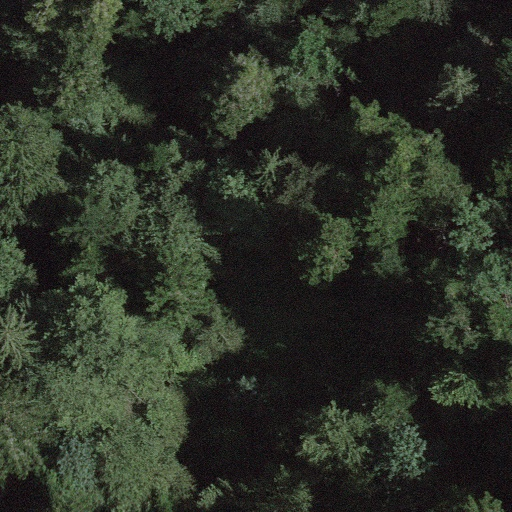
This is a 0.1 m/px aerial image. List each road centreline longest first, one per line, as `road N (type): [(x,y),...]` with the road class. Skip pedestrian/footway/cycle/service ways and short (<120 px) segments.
road 1 (track): [(0,312),(380,391),(511,431)]
road 2 (track): [(65,0),(184,137),(357,387)]
